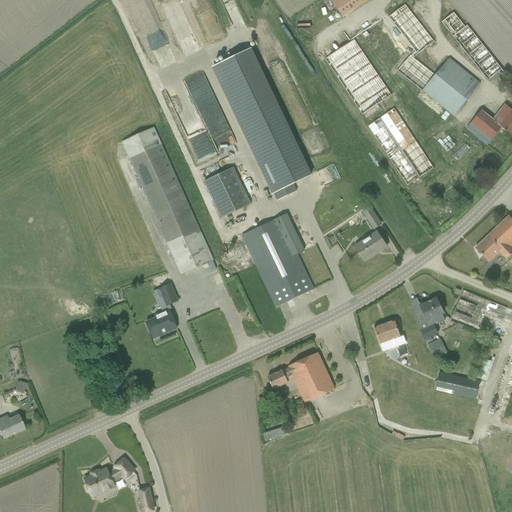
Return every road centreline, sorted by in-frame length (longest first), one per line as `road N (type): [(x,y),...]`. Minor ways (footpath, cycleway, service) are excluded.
road 1 (tertiary): [(0,468),(330,316),(420,260)]
road 2 (tertiary): [(420,260),(511,175)]
